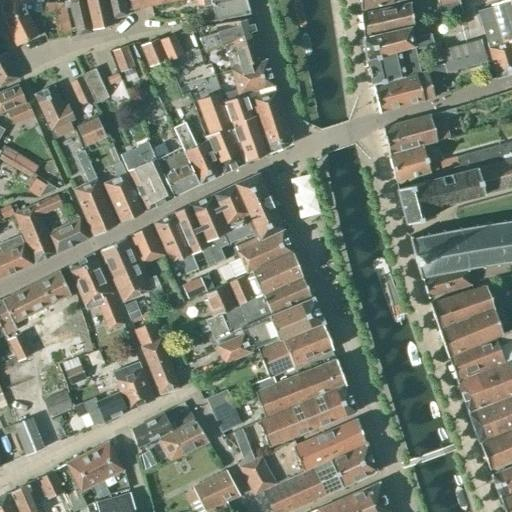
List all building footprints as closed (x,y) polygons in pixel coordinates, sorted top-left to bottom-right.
[(91,33),(83,0),(79,0),(69,3),(77,36),(91,33)] [(106,0),(84,0),(92,30),(113,25),(106,0)] [(127,15),(123,0),(107,0),(112,18),(127,15)] [(245,0),(128,0),(130,10),(175,0),(201,0),(203,6),(211,4),(214,20),(249,14),(245,0)] [(392,1),(397,0),(359,0),(360,10),(392,3),(392,1)] [(458,0),(436,0),(441,17),(461,12),(458,0)] [(511,0),(503,0),(500,1),(511,38),(511,0)] [(24,1),(1,2),(0,14),(16,45),(37,35),(26,11),(40,10),(40,2),(24,2),(24,1)] [(491,5),(491,6),(477,11),(488,48),(495,78),(511,72),(511,41),(500,2),(491,5)] [(410,3),(360,13),(363,37),(414,25),(410,3)] [(45,36),(64,34),(61,7),(42,8),(45,36)] [(462,13),(455,15),(458,26),(464,24),(462,13)] [(233,49),(235,57),(238,66),(262,58),(250,18),(224,23),(215,24),(217,32),(198,38),(202,50),(224,43),(226,51),(233,49)] [(430,34),(412,39),(409,27),(362,38),(365,55),(400,46),(402,53),(406,52),(415,49),(433,45),(430,34)] [(182,54),(173,34),(159,40),(168,60),(182,54)] [(139,44),(149,66),(165,58),(155,37),(139,44)] [(480,39),(439,50),(443,63),(446,72),(486,61),(480,39)] [(124,82),(136,78),(132,66),(133,66),(125,44),(110,50),(118,71),(120,70),(124,82)] [(366,58),(372,84),(420,72),(415,49),(406,52),(402,53),(400,46),(365,55),(366,58)] [(238,66),(235,57),(233,49),(226,51),(236,89),(238,98),(244,98),(243,94),(273,86),(265,59),(263,60),(262,58),(238,66)] [(5,52),(0,55),(0,87),(18,78),(5,52)] [(372,84),(372,85),(372,86),(374,95),(378,112),(378,113),(434,97),(429,79),(446,75),(446,72),(443,63),(429,67),(426,68),(426,70),(420,72),(372,84)] [(82,74),(95,102),(107,97),(94,69),(82,74)] [(69,81),(80,104),(92,98),(82,76),(69,81)] [(62,106),(52,84),(33,92),(54,137),(72,128),(68,121),(73,119),(66,104),(62,106)] [(17,85),(0,91),(0,112),(8,109),(25,102),(17,85)] [(244,98),(238,98),(236,89),(220,95),(245,163),(267,153),(256,124),(247,99),(244,99),(244,98)] [(291,143),(274,91),(247,99),(256,124),(258,124),(268,152),(291,143)] [(197,100),(210,134),(204,136),(221,174),(244,163),(219,93),(197,100)] [(25,102),(8,109),(13,120),(32,112),(27,101),(25,102)] [(388,153),(422,144),(436,140),(441,139),(448,137),(444,118),(454,115),(452,108),(381,127),(386,146),(388,153)] [(74,126),(83,145),(104,136),(95,116),(74,126)] [(172,128),(198,184),(221,174),(206,140),(195,145),(184,122),(172,128)] [(484,143),(483,143),(494,140),(491,127),(470,132),(474,146),(484,143)] [(146,162),(128,170),(146,210),(172,197),(155,160),(146,141),(135,146),(140,156),(143,155),(146,162)] [(511,141),(456,156),(458,166),(442,171),(443,176),(396,188),(406,223),(433,216),(430,207),(511,185),(511,141)] [(388,155),(395,181),(438,169),(434,158),(426,160),(422,146),(388,155)] [(181,147),(156,160),(173,196),(198,184),(181,147)] [(99,185),(83,150),(74,154),(87,182),(73,189),(93,236),(116,225),(99,185)] [(458,166),(456,156),(439,161),(442,171),(458,166)] [(116,177),(103,183),(120,222),(142,212),(126,174),(119,161),(111,165),(116,177)] [(234,183),(212,194),(211,194),(189,204),(205,241),(204,241),(206,246),(207,245),(215,263),(223,259),(218,248),(226,244),(256,231),(259,238),(281,228),(257,173),(234,183)] [(33,263),(88,238),(79,218),(47,233),(39,215),(61,205),(56,194),(13,213),(33,263)] [(207,245),(206,246),(204,241),(205,241),(189,204),(173,212),(191,253),(200,249),(208,266),(215,263),(207,245)] [(186,273),(197,268),(191,253),(173,212),(153,223),(170,262),(181,257),(186,268),(184,269),(186,273)] [(409,238),(409,239),(420,277),(465,269),(466,271),(467,271),(467,268),(481,266),(482,268),(484,268),(483,265),(495,264),(496,266),(498,266),(497,263),(509,261),(510,264),(511,264),(511,261),(511,260),(511,220),(504,222),(504,220),(502,220),(502,222),(490,225),(490,222),(488,222),(488,225),(476,227),(476,224),(474,225),(475,227),(460,230),(460,227),(458,227),(458,230),(444,232),(443,230),(441,230),(442,233),(428,235),(427,233),(426,233),(426,236),(411,238),(411,235),(409,236),(409,238)] [(150,225),(128,235),(141,264),(163,254),(150,225)] [(239,257),(246,272),(291,252),(282,229),(257,239),(256,237),(232,247),(235,254),(233,255),(235,259),(239,257)] [(0,247),(1,251),(0,251),(0,276),(32,264),(22,243),(20,243),(17,234),(0,241),(0,247)] [(125,237),(99,250),(118,290),(122,301),(148,290),(125,237)] [(204,300),(212,316),(254,297),(247,279),(253,277),(260,293),(301,275),(291,252),(205,292),(208,298),(204,300)] [(106,323),(120,317),(111,293),(92,253),(68,266),(83,304),(85,308),(98,303),(106,323)] [(421,278),(427,297),(470,284),(466,271),(465,269),(421,278)] [(13,322),(64,297),(65,299),(70,297),(69,294),(70,294),(59,271),(1,300),(0,300),(0,323),(4,334),(16,328),(13,322)] [(310,297),(311,297),(301,275),(254,297),(212,316),(205,319),(223,363),(250,351),(249,350),(320,321),(310,297)] [(180,284),(186,298),(204,290),(198,276),(180,284)] [(484,284),(428,302),(447,356),(501,333),(484,284)] [(124,305),(130,319),(139,315),(133,301),(124,305)] [(175,310),(158,314),(161,326),(178,321),(175,310)] [(159,339),(152,321),(133,329),(140,347),(159,339)] [(321,322),(257,348),(268,376),(260,379),(247,384),(250,392),(274,382),(272,376),(331,349),(321,322)] [(26,325),(24,333),(27,338),(35,340),(39,325),(31,323),(26,325)] [(503,361),(497,347),(511,340),(511,329),(447,356),(455,380),(503,361)] [(20,332),(7,338),(16,356),(28,350),(20,332)] [(77,333),(40,347),(48,366),(84,352),(77,333)] [(140,347),(159,393),(179,388),(159,339),(140,347)] [(335,358),(254,392),(264,418),(345,384),(335,358)] [(511,360),(504,363),(456,381),(467,411),(511,393),(511,360)] [(63,367),(69,383),(84,378),(79,361),(63,367)] [(138,361),(112,372),(127,410),(153,400),(138,361)] [(345,385),(257,421),(267,446),(354,412),(345,385)] [(61,390),(41,398),(46,412),(66,405),(61,390)] [(230,401),(225,390),(206,398),(211,409),(230,401)] [(118,392),(96,402),(94,397),(82,403),(93,426),(126,411),(118,392)] [(511,396),(468,413),(478,442),(511,429),(511,396)] [(240,423),(230,401),(211,409),(221,432),(240,423)] [(188,409),(177,415),(182,424),(193,417),(188,409)] [(163,412),(131,429),(136,447),(172,429),(163,412)] [(30,417),(13,424),(25,455),(43,447),(30,417)] [(302,470),(340,453),(364,442),(356,418),(355,419),(291,447),(302,470)] [(195,421),(159,440),(170,459),(184,453),(208,442),(195,421)] [(511,430),(479,443),(488,468),(511,459),(511,430)] [(123,469),(108,441),(86,452),(101,480),(123,469)] [(365,443),(262,491),(272,511),(285,511),(341,487),(375,472),(365,443)] [(145,462),(157,459),(154,445),(143,447),(145,462)] [(65,463),(80,491),(101,480),(86,452),(65,463)] [(259,455),(238,466),(253,494),(274,483),(259,455)] [(511,466),(490,475),(499,496),(511,490),(511,466)] [(225,469),(192,487),(203,510),(204,510),(204,511),(229,511),(230,511),(225,501),(238,494),(225,469)] [(61,492),(51,471),(10,491),(19,511),(40,511),(35,499),(45,495),(47,499),(61,492)] [(388,511),(378,482),(316,508),(317,511),(388,511)] [(65,498),(72,511),(83,505),(76,492),(65,498)] [(97,511),(134,511),(129,492),(95,502),(97,511)] [(0,496),(0,511),(15,511),(7,493),(0,496)] [(511,511),(511,494),(500,499),(504,511),(511,511)]
